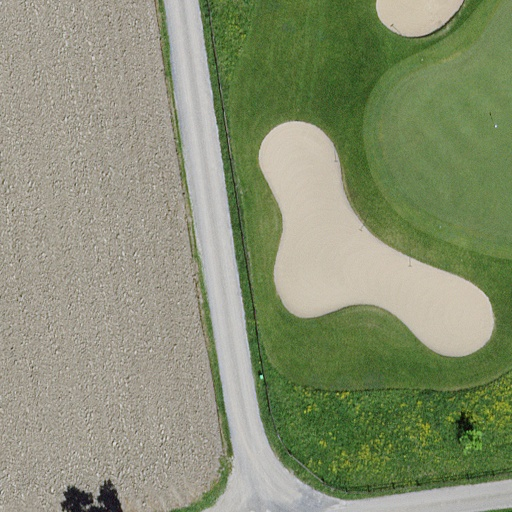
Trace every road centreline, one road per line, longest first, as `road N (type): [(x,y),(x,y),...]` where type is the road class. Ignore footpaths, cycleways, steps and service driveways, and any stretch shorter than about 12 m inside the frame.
road 1 (track): [(175,0),(256,511)]
road 2 (track): [(511,483),(295,511)]
